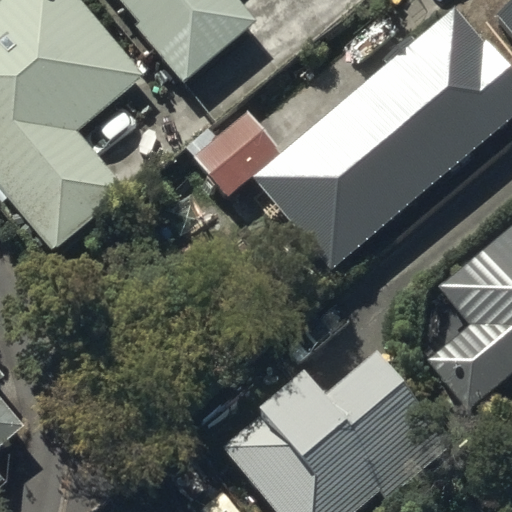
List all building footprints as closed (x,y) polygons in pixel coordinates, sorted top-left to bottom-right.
[(138,86),(67,0),(0,0),(0,201),(54,263),(125,200),(74,143),(138,86)] [(108,0),(135,31),(131,34),(182,93),(254,32),(226,0),(108,0)] [(388,76),(332,121),(336,126),(305,156),(374,236),(402,214),(405,218),(511,128),(511,90),(451,22),(409,59),(405,53),(384,70),(388,76)] [(206,135),(185,152),(247,232),(302,189),(247,119),(213,145),(206,135)] [(511,238),(437,299),(470,339),(426,376),(465,424),(511,384),(511,238)] [(302,391),(221,458),(265,511),(366,511),(378,503),(383,510),(409,489),(400,478),(434,449),(372,375),(323,416),(302,391)] [(0,452),(20,435),(0,411),(0,388),(3,386),(0,381),(0,452)]
